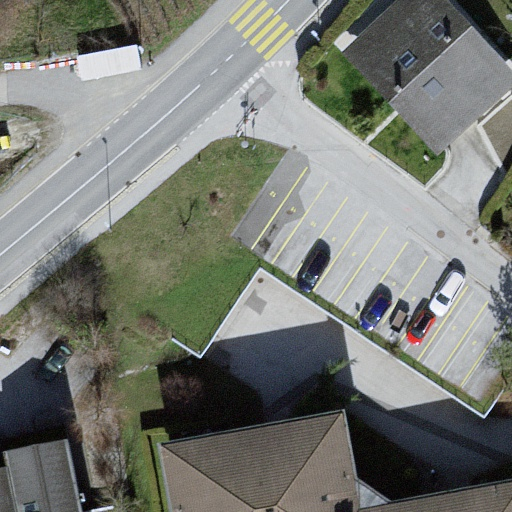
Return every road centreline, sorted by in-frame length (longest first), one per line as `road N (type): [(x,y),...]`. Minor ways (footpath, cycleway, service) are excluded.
road 1 (residential): [(511,289),(373,199),(213,70)]
road 2 (residential): [(162,117),(0,253)]
road 3 (residential): [(0,92),(90,86),(162,117)]
